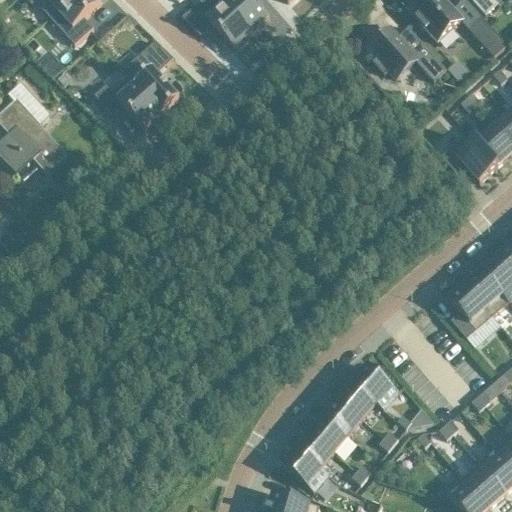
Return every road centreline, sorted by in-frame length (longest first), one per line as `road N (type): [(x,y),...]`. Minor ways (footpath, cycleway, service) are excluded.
road 1 (residential): [(230,511),(257,442),(298,386),(511,198)]
road 2 (residential): [(0,324),(243,101)]
road 3 (residential): [(243,101),(353,0)]
road 4 (residential): [(243,101),(140,0)]
